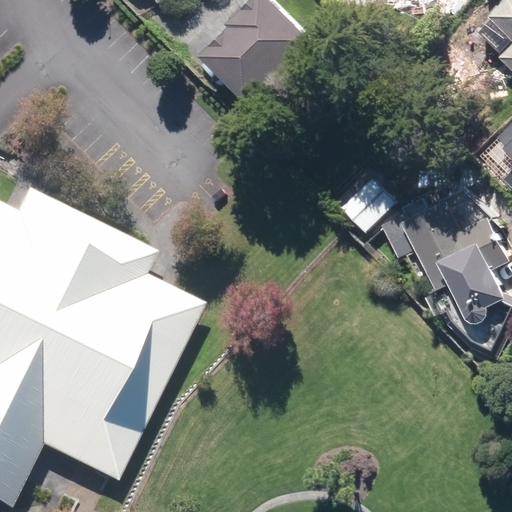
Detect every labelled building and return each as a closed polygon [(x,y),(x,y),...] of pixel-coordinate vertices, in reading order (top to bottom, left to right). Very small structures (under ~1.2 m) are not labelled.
[(317,38),(279,0),(256,0),(213,42),(204,50),(252,100),(317,38)] [(378,0),(349,0),(364,15),(378,0)] [(511,0),(481,33),(511,62),(511,0)] [(400,202),(377,182),(350,212),(373,232),(400,202)] [(0,511),(10,511),(40,447),(115,481),(195,304),(143,280),(152,260),(21,201),(12,221),(0,215),(0,511)] [(409,213),(387,223),(401,257),(408,254),(420,282),(450,269),(473,325),(511,308),(511,290),(504,271),(511,267),(511,246),(499,216),(464,230),(453,203),(412,220),(409,213)]
